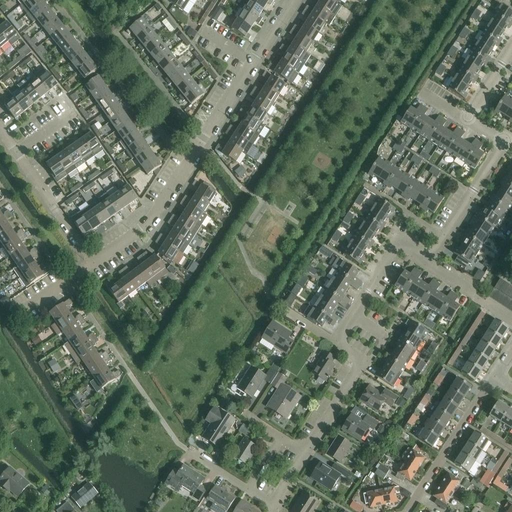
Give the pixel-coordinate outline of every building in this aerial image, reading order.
[(43,2),(41,0),(28,0),(21,6),(27,14),(30,12),(43,2)] [(189,3),(185,0),(166,0),(166,1),(183,12),(189,3)] [(272,4),(266,0),(250,0),(249,2),(263,11),(267,4),(270,7),(272,4)] [(342,7),(330,0),(321,0),(318,6),(331,15),(331,14),(336,17),(342,7)] [(50,11),(43,2),(30,12),(37,21),(50,11)] [(263,11),(249,2),(243,11),(261,22),(263,19),(259,17),(263,11)] [(327,25),(329,27),(335,17),(331,15),(318,6),(313,12),(312,11),(311,9),(307,7),(304,11),(327,25)] [(511,20),(511,13),(501,6),(495,16),(511,26),(511,25),(511,21),(511,20)] [(211,18),(216,22),(223,11),(218,7),(211,18)] [(57,19),(50,11),(37,21),(44,29),(57,19)] [(261,22),(243,11),(237,20),(251,29),(255,23),(259,25),(261,22)] [(327,25),(304,11),(302,15),(306,18),(308,17),(309,18),(305,25),(319,34),(324,26),(326,27),(327,25)] [(511,26),(495,16),(489,25),(503,34),(506,29),(509,30),(511,26)] [(64,27),(57,19),(44,29),(51,38),(64,27)] [(150,28),(143,19),(126,32),(129,35),(132,33),(137,38),(150,28)] [(251,29),(237,20),(231,29),(249,40),(251,37),(247,35),(251,29)] [(17,36),(7,23),(0,28),(0,31),(9,43),(17,36)] [(319,34),(305,25),(301,32),(299,31),(299,29),(295,26),(292,30),(314,45),(315,43),(314,42),(319,34)] [(503,34),(489,25),(483,34),(499,45),(502,41),(500,39),(503,34)] [(70,36),(64,27),(51,38),(58,46),(70,36)] [(156,36),(150,28),(137,38),(141,44),(138,47),(140,49),(156,36)] [(314,45),(292,30),(289,35),(293,37),(296,37),(297,38),(293,44),(311,56),(307,53),(312,45),(313,46),(314,45)] [(9,43),(0,31),(0,49),(9,43)] [(499,45),(483,34),(477,44),(491,53),(495,47),(497,49),(499,45)] [(77,44),(70,36),(58,46),(64,55),(77,44)] [(163,45),(156,36),(140,49),(142,52),(146,49),(150,55),(163,45)] [(84,53),(77,44),(64,55),(71,63),(84,53)] [(311,56),(293,44),(289,51),(287,50),(287,48),(283,45),(280,49),(304,65),(311,56)] [(491,53),(477,44),(471,53),(488,64),(490,60),(488,58),(491,53)] [(170,53),(163,45),(150,55),(155,61),(152,63),(154,66),(170,53)] [(304,65),(280,49),(277,54),(281,56),(283,56),(285,57),(281,63),(298,75),(304,65)] [(91,61),(84,53),(71,63),(78,72),(91,61)] [(164,72),(177,62),(170,53),(154,66),(156,69),(159,66),(164,72)] [(488,64),(471,53),(465,62),(480,71),(483,66),(485,67),(488,64)] [(30,58),(25,62),(27,65),(30,68),(32,66),(35,64),(32,61),(30,58)] [(98,70),(91,61),(78,72),(85,80),(98,70)] [(167,83),(183,70),(177,62),(164,72),(168,78),(165,80),(167,83)] [(480,71),(465,62),(460,71),(476,82),(479,78),(476,76),(480,71)] [(298,75),(281,63),(276,70),(275,69),(274,67),(270,64),(267,69),(290,83),(292,85),(298,75)] [(445,69),(440,66),(436,70),(442,74),(445,69)] [(190,78),(183,70),(167,83),(170,86),(173,83),(177,89),(190,78)] [(442,74),(436,70),(433,75),(439,79),(442,74)] [(476,82),(460,71),(454,80),(468,89),(471,84),(474,85),(476,82)] [(287,87),(265,72),(262,77),(266,80),(268,79),(270,80),(266,87),(279,96),(284,88),(286,89),(287,87)] [(58,85),(47,73),(39,80),(49,92),(58,85)] [(105,86),(99,77),(85,87),(92,96),(105,86)] [(197,87),(190,78),(177,89),(182,94),(179,97),(181,100),(197,87)] [(49,92),(39,80),(34,84),(31,80),(27,83),(41,99),(49,92)] [(468,89),(454,80),(448,89),(464,100),(467,96),(465,94),(468,89)] [(41,99),(27,83),(19,90),(22,93),(32,106),(41,99)] [(98,105),(111,95),(105,86),(92,96),(98,105)] [(204,96),(197,87),(181,100),(183,103),(186,100),(191,106),(204,96)] [(279,96),(266,87),(261,93),(260,92),(259,90),(255,88),(253,92),(275,106),(276,105),(274,103),(279,96)] [(275,106),(253,92),(250,96),(254,99),(256,98),(257,99),(253,106),(267,115),(272,107),(274,108),(275,106)] [(32,106),(22,93),(13,100),(24,113),(32,106)] [(117,104),(111,95),(98,105),(104,114),(117,104)] [(511,104),(511,99),(505,95),(494,113),(498,116),(499,113),(505,117),(511,104)] [(13,100),(10,96),(6,98),(10,103),(5,107),(15,120),(24,113),(13,100)] [(110,122),(124,113),(117,104),(104,114),(110,122)] [(424,108),(420,105),(416,112),(410,109),(401,124),(410,130),(424,108)] [(267,115),(253,106),(249,113),(247,112),(247,110),(243,107),(240,111),(265,127),(263,125),(264,124),(261,122),(267,115)] [(429,120),(424,117),(428,110),(424,108),(410,130),(419,135),(429,120)] [(265,127),(240,111),(237,115),(242,118),(244,118),(245,119),(241,125),(259,137),(265,128),(264,128),(265,127)] [(130,122),(124,113),(110,122),(116,131),(130,122)] [(442,120),(438,117),(434,124),(429,120),(419,135),(428,141),(442,120)] [(447,132),(442,129),(446,122),(442,120),(428,141),(438,147),(447,132)] [(136,131),(130,122),(116,131),(123,140),(136,131)] [(259,137),(241,125),(237,132),(235,131),(235,129),(231,126),(228,130),(250,145),(250,144),(253,146),(259,137)] [(460,131),(456,129),(452,135),(447,132),(438,147),(447,153),(460,131)] [(229,144),(242,153),(247,156),(253,146),(250,144),(250,145),(228,130),(225,135),(229,137),(231,137),(233,138),(229,144)] [(142,140),(136,131),(123,140),(120,142),(126,151),(142,140)] [(465,144),(460,140),(464,134),(460,131),(447,153),(456,159),(465,144)] [(101,147),(91,134),(82,140),(94,157),(103,151),(101,147)] [(94,157),(82,140),(73,146),(85,164),(94,157)] [(149,149),(142,140),(126,151),(132,160),(135,158),(149,149)] [(479,143),(475,140),(470,147),(465,144),(456,159),(465,164),(479,143)] [(484,155),(478,152),(483,145),(479,143),(465,164),(474,170),(484,155)] [(218,145),(215,150),(238,164),(239,162),(237,161),(242,153),(229,144),(225,150),(222,148),(218,145)] [(85,164),(73,146),(64,152),(76,170),(85,164)] [(155,158),(149,149),(135,158),(141,167),(155,158)] [(76,170),(64,152),(56,159),(68,176),(76,170)] [(428,161),(432,156),(426,153),(423,152),(420,156),(428,161)] [(155,158),(141,167),(148,176),(150,179),(154,176),(152,173),(161,167),(155,158)] [(388,164),(379,158),(368,175),(372,178),(374,175),(379,179),(388,164)] [(68,176),(56,159),(46,165),(56,179),(54,180),(57,184),(68,176),(67,176),(68,176)] [(398,170),(388,164),(379,179),(384,182),(383,184),(387,187),(398,170)] [(235,173),(240,179),(248,173),(243,167),(235,173)] [(407,175),(398,170),(387,187),(391,189),(392,187),(397,190),(407,175)] [(511,174),(507,179),(505,178),(502,182),(511,187),(511,174)] [(416,181),(407,175),(397,190),(403,193),(401,196),(405,198),(416,181)] [(132,179),(129,181),(134,190),(139,187),(137,184),(136,184),(132,179)] [(202,186),(195,181),(192,186),(196,189),(198,188),(200,189),(196,196),(209,205),(214,197),(216,198),(217,196),(210,191),(213,188),(204,182),(202,186)] [(425,187),(416,181),(405,198),(409,201),(411,198),(416,202),(425,187)] [(511,187),(502,182),(500,186),(502,187),(499,192),(511,200),(511,187)] [(137,200),(128,186),(119,193),(128,206),(137,200)] [(434,193),(425,187),(416,202),(421,205),(419,208),(423,210),(434,193)] [(511,204),(511,200),(499,192),(496,197),(494,196),(491,200),(508,211),(511,204)] [(128,206),(119,193),(110,199),(119,212),(128,206)] [(444,199),(434,193),(423,210),(427,212),(428,210),(434,214),(444,199)] [(209,205),(196,196),(191,202),(190,201),(189,199),(185,197),(183,201),(207,217),(208,216),(205,215),(206,214),(204,212),(209,205)] [(119,212),(110,199),(101,205),(111,219),(119,212)] [(396,210),(379,199),(373,209),(387,218),(391,213),(393,214),(396,210)] [(508,211),(491,200),(488,204),(491,206),(487,211),(500,219),(502,221),(508,211)] [(207,217),(183,201),(180,205),(184,208),(186,207),(188,208),(183,215),(201,226),(207,217)] [(111,219),(101,205),(92,211),(102,225),(111,219)] [(387,218),(373,209),(367,218),(384,228),(386,224),(384,223),(387,218)] [(494,228),(500,232),(505,223),(502,221),(500,219),(487,211),(485,209),(482,215),(479,213),(477,217),(494,228)] [(0,223),(11,215),(9,211),(4,214),(4,216),(3,217),(0,213),(0,223)] [(102,225),(92,211),(83,217),(93,231),(102,225)] [(83,217),(80,213),(71,219),(84,237),(93,231),(83,217)] [(0,236),(11,229),(7,223),(8,222),(10,222),(14,219),(11,215),(0,223),(0,236)] [(201,226),(183,215),(179,222),(178,221),(177,218),(173,216),(170,220),(195,236),(201,226)] [(494,228),(477,217),(474,221),(477,223),(473,228),(488,237),(494,228)] [(384,228),(367,218),(361,227),(375,236),(379,231),(381,232),(384,228)] [(195,236),(170,220),(168,224),(172,227),(174,227),(175,228),(171,234),(189,246),(195,236)] [(375,236),(361,227),(356,236),(372,247),(374,243),(372,241),(375,236)] [(488,237),(473,228),(470,233),(468,232),(465,235),(482,246),(488,237)] [(16,236),(11,229),(0,236),(0,241),(3,246),(1,247),(3,249),(24,234),(21,230),(17,233),(17,235),(16,236)] [(11,257),(24,248),(20,242),(21,241),(23,241),(27,238),(24,234),(3,249),(4,251),(5,249),(11,257)] [(171,234),(167,241),(165,240),(165,238),(161,235),(158,239),(184,256),(183,255),(189,246),(171,234)] [(482,246),(465,235),(463,240),(465,241),(462,246),(476,256),(482,246)] [(372,247),(356,236),(350,245),(364,254),(367,249),(369,251),(372,247)] [(158,239),(155,244),(159,246),(161,246),(163,247),(159,254),(178,266),(184,256),(158,239)] [(364,254),(350,245),(344,255),(360,265),(363,261),(361,260),(364,254)] [(476,256),(462,246),(458,251),(456,250),(453,254),(458,257),(454,263),(465,269),(469,264),(471,265),(476,256)] [(37,253),(34,249),(30,251),(30,254),(28,255),(24,248),(11,257),(16,265),(14,266),(15,268),(37,253)] [(37,267),(32,260),(34,259),(36,260),(40,257),(37,253),(15,268),(13,269),(20,279),(37,267)] [(150,260),(145,254),(141,257),(159,281),(169,274),(155,256),(150,260)] [(159,281),(141,257),(137,260),(140,264),(142,264),(143,265),(137,270),(147,283),(150,288),(159,281)] [(362,283),(355,278),(359,273),(344,263),(338,273),(359,287),(362,283)] [(26,289),(50,272),(47,267),(43,270),(43,272),(41,273),(37,267),(20,279),(26,289)] [(137,270),(130,275),(129,273),(130,271),(127,267),(123,270),(139,292),(140,290),(139,289),(147,283),(137,270)] [(418,272),(414,269),(410,276),(404,272),(395,287),(404,293),(418,272)] [(139,292),(123,270),(119,274),(121,277),(120,278),(122,281),(118,284),(128,297),(136,291),(137,293),(139,292)] [(423,284),(418,281),(422,274),(418,272),(404,293),(413,299),(423,284)] [(359,287),(338,273),(332,282),(346,291),(350,286),(357,291),(359,287)] [(511,312),(511,287),(501,280),(489,298),(511,312)] [(111,284),(109,281),(104,284),(119,304),(117,305),(120,310),(124,307),(121,302),(128,297),(118,284),(115,287),(112,284),(111,284)] [(436,283),(432,281),(428,287),(423,284),(413,299),(422,305),(436,283)] [(346,291),(332,282),(325,291),(347,305),(350,301),(343,297),(346,291)] [(441,296),(436,293),(441,286),(436,283),(422,305),(431,311),(441,296)] [(347,305),(325,291),(320,300),(334,310),(338,305),(344,309),(347,305)] [(454,295),(451,292),(446,299),(441,296),(431,311),(440,317),(454,295)] [(460,308),(454,304),(458,297),(454,295),(440,317),(450,323),(460,308)] [(289,297),(284,305),(294,310),(298,303),(289,297)] [(3,299),(0,301),(3,307),(6,305),(10,302),(8,299),(5,298),(3,299)] [(56,324),(70,314),(65,308),(67,307),(69,307),(73,305),(70,300),(48,315),(49,317),(51,316),(56,324)] [(334,310),(320,300),(314,309),(335,323),(338,319),(331,314),(334,310)] [(335,323),(314,309),(308,318),(322,328),(326,323),(333,327),(335,323)] [(479,325),(486,314),(482,311),(475,322),(479,325)] [(70,314),(56,324),(51,327),(57,337),(61,334),(83,319),(80,315),(76,318),(76,320),(74,321),(70,314)] [(83,319),(61,334),(62,336),(64,335),(69,342),(82,333),(80,330),(83,328),(82,326),(86,323),(83,319)] [(509,329),(496,320),(489,331),(502,340),(509,329)] [(293,342),(288,339),(291,334),(273,322),(262,339),(286,354),(293,342)] [(428,333),(411,322),(408,326),(410,328),(407,333),(422,342),(428,333)] [(479,325),(475,322),(468,333),(472,335),(479,325)] [(502,340),(489,331),(482,342),(496,351),(502,340)] [(71,355),(96,338),(93,334),(89,336),(88,339),(87,340),(82,333),(69,342),(64,346),(71,355)] [(422,342),(407,333),(404,338),(401,336),(399,340),(416,351),(422,342)] [(472,335),(468,333),(461,343),(465,346),(472,335)] [(38,337),(31,341),(34,346),(41,341),(38,337)] [(96,338),(71,355),(77,365),(82,361),(96,352),(93,348),(96,346),(95,345),(99,342),(96,338)] [(416,351),(399,340),(396,344),(399,346),(395,351),(410,360),(416,351)] [(496,351),(482,342),(475,352),(489,361),(496,351)] [(465,346),(461,343),(455,354),(459,356),(465,346)] [(335,366),(331,364),(335,359),(323,351),(319,356),(322,358),(312,374),(326,383),(332,374),(330,373),(335,366)] [(410,360),(395,351),(392,356),(390,354),(387,358),(405,370),(410,360)] [(100,358),(96,352),(82,361),(88,369),(86,370),(87,372),(109,357),(106,352),(102,355),(101,357),(100,358)] [(489,361),(475,352),(468,363),(482,372),(489,361)] [(459,356),(455,354),(448,365),(452,367),(459,356)] [(108,363),(112,361),(109,357),(87,372),(88,373),(90,372),(95,380),(108,371),(106,367),(109,365),(108,363)] [(405,370),(387,358),(385,362),(387,364),(384,369),(399,378),(405,370)] [(55,360),(48,363),(51,368),(58,365),(55,360)] [(275,363),(271,369),(277,373),(282,367),(275,363)] [(482,372),(468,363),(461,374),(475,382),(482,372)] [(51,368),(54,373),(61,370),(58,365),(51,368)] [(275,373),(270,369),(265,377),(251,368),(238,387),(235,385),(233,386),(231,389),(232,391),(244,398),(247,394),(252,398),(263,381),(268,384),(275,373)] [(399,378),(384,369),(381,374),(378,372),(375,377),(392,388),(399,378)] [(283,370),(280,375),(286,378),(289,374),(283,370)] [(114,372),(111,374),(108,371),(95,380),(100,388),(99,389),(100,391),(122,376),(119,371),(115,374),(114,372)] [(278,390),(268,407),(287,419),(300,398),(282,386),(286,379),(278,374),(271,386),(278,390)] [(442,383),(444,378),(439,375),(436,379),(442,383)] [(472,387),(458,378),(451,389),(465,398),(472,387)] [(442,383),(436,379),(433,383),(439,387),(442,383)] [(397,399),(385,391),(382,395),(369,387),(360,401),(377,412),(384,402),(391,407),(397,399)] [(465,398),(451,389),(445,399),(458,408),(465,398)] [(435,393),(429,390),(426,395),(426,394),(423,399),(429,403),(431,398),(432,399),(435,393)] [(75,396),(70,400),(74,405),(79,402),(75,396)] [(395,405),(402,409),(406,403),(400,399),(395,405)] [(458,408),(445,399),(438,409),(452,418),(458,408)] [(420,404),(417,409),(422,413),(425,407),(428,404),(423,400),(420,404)] [(509,409),(499,402),(490,416),(501,423),(509,409)] [(235,420),(220,411),(214,408),(206,421),(211,424),(202,438),(217,448),(235,420)] [(452,418),(438,409),(432,419),(445,428),(452,418)] [(511,428),(511,410),(509,409),(501,423),(511,430),(511,428)] [(378,424),(367,417),(363,423),(352,415),(342,430),(360,442),(368,428),(373,431),(378,424)] [(445,428),(432,419),(425,429),(439,438),(445,428)] [(254,433),(243,425),(239,432),(250,439),(254,433)] [(381,426),(377,432),(382,436),(386,429),(381,426)] [(493,435),(483,428),(480,432),(491,438),(493,435)] [(439,438),(425,429),(418,439),(432,448),(439,438)] [(408,443),(411,438),(402,432),(399,437),(408,443)] [(489,441),(476,432),(469,443),(482,451),(489,441)] [(504,441),(493,435),(491,438),(502,445),(504,441)] [(351,446),(338,437),(326,454),(340,463),(351,446)] [(257,448),(244,440),(233,457),(246,465),(257,448)] [(511,446),(504,441),(502,445),(511,451),(511,446)] [(482,451),(469,443),(462,454),(475,462),(482,451)] [(425,452),(416,446),(405,462),(418,470),(425,459),(422,457),(425,452)] [(501,466),(508,454),(504,452),(497,463),(501,466)] [(475,462),(462,454),(455,465),(468,473),(475,462)] [(506,472),(511,462),(511,461),(509,459),(501,470),(506,472)] [(405,462),(404,464),(396,477),(401,481),(403,477),(410,482),(418,470),(405,462)] [(350,475),(335,465),(332,470),(321,463),(310,480),(329,492),(339,476),(346,481),(350,475)] [(497,463),(491,473),(495,475),(501,466),(497,463)] [(206,490),(200,486),(204,480),(183,466),(179,474),(174,471),(165,485),(168,487),(169,486),(175,490),(175,491),(178,493),(182,486),(195,494),(193,497),(199,501),(206,490)] [(389,471),(380,466),(374,475),(383,481),(389,471)] [(28,488),(9,470),(6,473),(4,472),(2,472),(0,474),(0,478),(1,479),(0,479),(0,487),(7,494),(9,492),(17,499),(28,488)] [(506,472),(501,470),(494,480),(498,483),(506,472)] [(484,479),(481,484),(485,486),(487,488),(488,486),(495,475),(491,473),(488,471),(483,478),(484,479)] [(463,478),(458,475),(456,478),(449,474),(441,485),(454,493),(463,478)] [(476,480),(475,480),(473,479),(470,484),(479,490),(480,489),(482,491),(485,486),(483,485),(476,480)] [(465,481),(462,486),(467,490),(471,485),(465,481)] [(89,483),(71,498),(81,509),(98,494),(89,483)] [(502,483),(498,488),(505,492),(508,487),(502,483)] [(454,493),(441,485),(434,497),(438,499),(435,504),(445,510),(448,506),(447,505),(454,493)] [(215,486),(207,500),(213,504),(210,508),(215,511),(225,511),(226,511),(235,499),(215,486)] [(399,494),(398,488),(381,491),(384,506),(397,503),(395,495),(399,494)] [(384,506),(381,491),(363,495),(365,505),(369,504),(370,508),(384,506)] [(311,511),(318,502),(304,493),(292,511),(311,511)] [(357,511),(361,511),(363,508),(353,502),(349,507),(357,511)]
